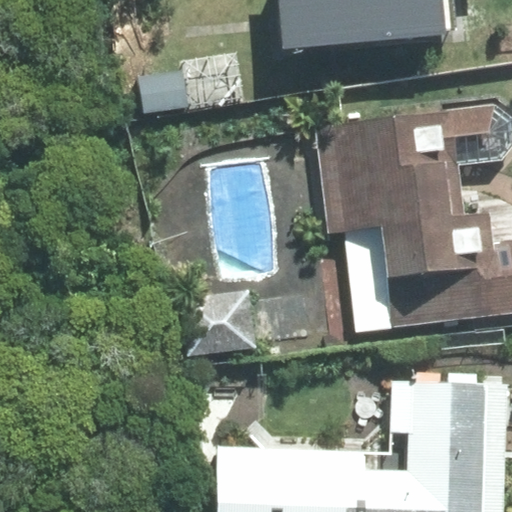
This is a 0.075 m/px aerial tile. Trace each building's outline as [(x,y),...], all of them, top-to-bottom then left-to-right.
[(267,0),(272,54),(434,40),(430,0),(267,0)] [(238,104),(232,56),(174,63),(176,74),(131,80),(136,116),(238,104)] [(489,109),(306,129),(318,236),(342,233),(353,332),(511,314),(511,240),(489,243),(486,215),(461,218),(455,168),(497,164),(511,145),(507,121),(489,109)] [(248,290),(174,295),(178,358),(253,353),(248,290)] [(499,511),(502,391),(386,385),(385,455),(212,450),(208,511),(499,511)]
